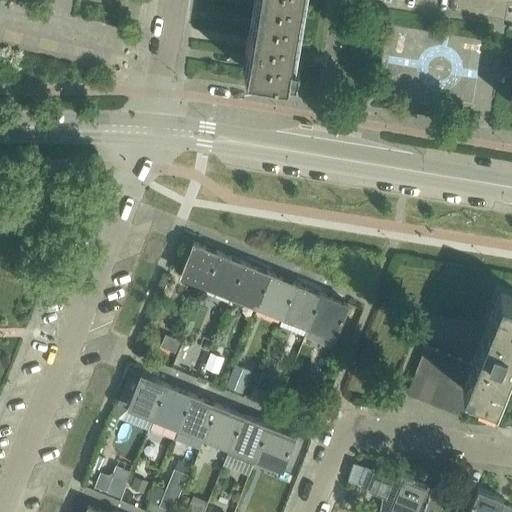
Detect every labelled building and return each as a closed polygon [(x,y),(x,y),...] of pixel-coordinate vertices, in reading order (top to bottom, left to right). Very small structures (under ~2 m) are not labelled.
[(293,62),(302,0),(254,0),(243,70),(295,79),(298,62),(293,62)] [(208,282),(219,252),(194,242),(182,271),(208,282)] [(208,282),(233,291),(245,262),(219,252),(208,282)] [(270,272),(245,262),(233,291),(258,301),(270,272)] [(258,301),(284,312),(296,282),(270,272),(258,301)] [(321,292),(296,282),(284,312),(310,322),(321,292)] [(348,303),(321,292),(310,322),(336,332),(348,303)] [(511,296),(500,292),(471,364),(461,387),(473,392),(494,400),(505,372),(511,373),(511,296)] [(182,335),(167,329),(161,344),(176,349),(182,335)] [(201,344),(187,338),(181,353),(195,359),(201,344)] [(415,368),(427,373),(436,350),(424,345),(415,368)] [(224,354),(210,348),(203,363),(218,369),(224,354)] [(427,373),(438,377),(447,354),(436,350),(427,373)] [(438,377),(450,382),(459,359),(447,354),(438,377)] [(471,364),(459,359),(450,382),(461,387),(471,364)] [(249,370),(234,364),(227,382),(242,388),(249,370)] [(417,397),(427,373),(415,368),(405,392),(417,397)] [(275,375),(261,369),(255,384),(269,390),(275,375)] [(155,413),(167,383),(141,372),(129,403),(155,413)] [(428,401),(438,377),(427,373),(417,397),(428,401)] [(440,406),(450,382),(438,377),(428,401),(440,406)] [(315,387),(300,381),(294,396),(309,402),(315,387)] [(450,382),(440,406),(452,411),(461,387),(450,382)] [(155,413),(180,423),(192,393),(167,383),(155,413)] [(452,411),(463,415),(473,392),(461,387),(452,411)] [(218,403),(192,393),(180,423),(205,433),(218,403)] [(243,413),(218,403),(205,433),(231,443),(243,413)] [(269,423),(243,413),(231,443),(228,452),(253,462),(256,454),(269,423)] [(269,423),(256,454),(282,464),(294,434),(269,423)] [(109,474),(100,471),(94,485),(119,495),(129,470),(115,465),(113,471),(109,474)] [(187,472),(175,467),(161,501),(174,506),(187,472)] [(149,478),(134,472),(128,487),(143,493),(149,478)] [(366,486),(365,487),(387,496),(385,503),(391,506),(388,511),(416,511),(426,487),(430,489),(430,487),(412,480),(414,477),(403,472),(399,484),(374,474),(369,487),(366,486)] [(439,511),(448,492),(434,487),(428,501),(433,503),(429,511),(439,511)] [(511,511),(511,504),(503,501),(504,499),(478,489),(474,500),(469,511),(511,511)] [(455,511),(469,511),(474,500),(462,496),(455,511)]
